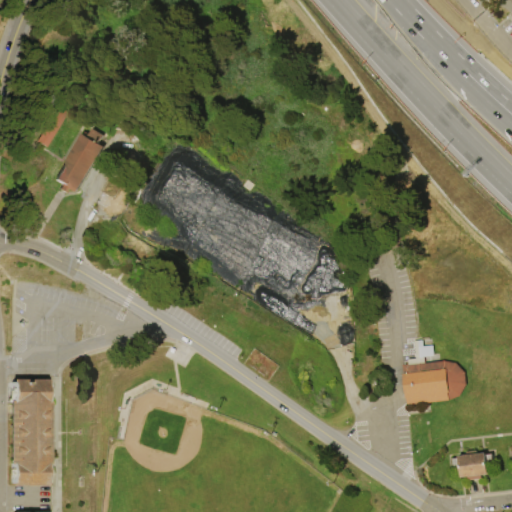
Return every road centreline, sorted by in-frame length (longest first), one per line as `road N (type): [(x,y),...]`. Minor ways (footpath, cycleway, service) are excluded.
road 1 (residential): [(435,511),(184,336),(53,256),(0,243)]
road 2 (motorway): [(333,0),(511,187)]
road 3 (motorway): [(511,130),(388,0)]
road 4 (residential): [(0,360),(63,354),(164,324)]
road 5 (motorway): [(511,106),(401,0)]
